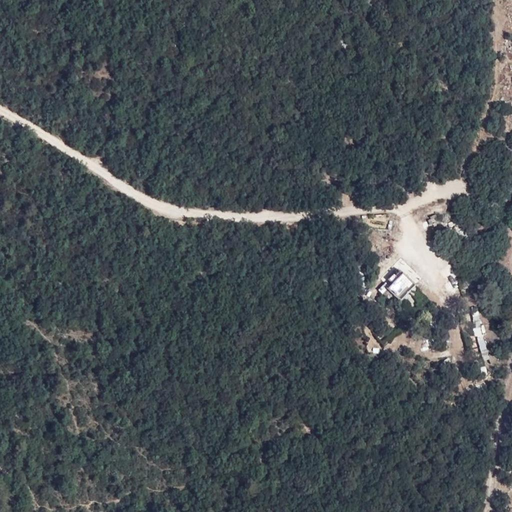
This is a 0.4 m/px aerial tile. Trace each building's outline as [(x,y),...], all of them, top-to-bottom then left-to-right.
[(419,217),(445,209),(444,204),(417,211),(419,217)] [(379,291),(381,294),(388,288),(397,299),(412,287),(401,273),(379,291)] [(470,313),(474,328),(481,325),(476,311),(470,313)] [(481,334),(474,336),(482,360),(489,358),(481,334)] [(469,380),(471,387),(490,382),(485,366),(477,368),(480,378),(469,380)]
